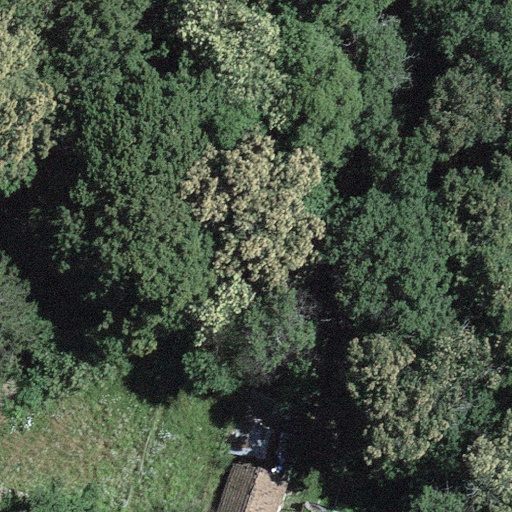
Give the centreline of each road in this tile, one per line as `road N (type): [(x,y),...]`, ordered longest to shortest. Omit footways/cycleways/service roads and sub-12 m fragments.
road 1 (track): [(368,0),(335,106),(330,350),(320,422),(291,511)]
road 2 (track): [(0,190),(125,91),(217,0)]
